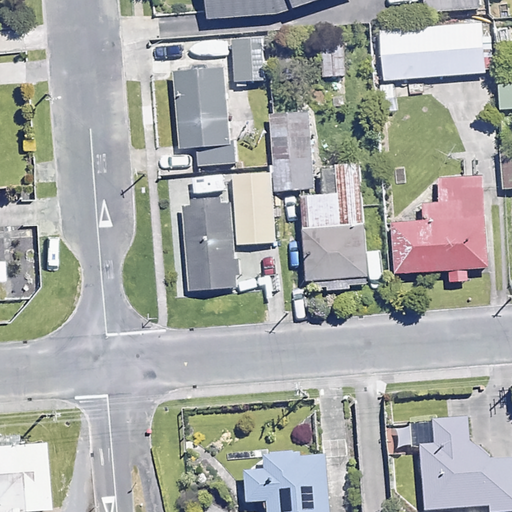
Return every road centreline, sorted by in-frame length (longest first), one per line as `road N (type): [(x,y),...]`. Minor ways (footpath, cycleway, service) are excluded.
road 1 (residential): [(102,367),(511,337)]
road 2 (residential): [(75,0),(102,367)]
road 3 (residential): [(102,367),(114,511)]
